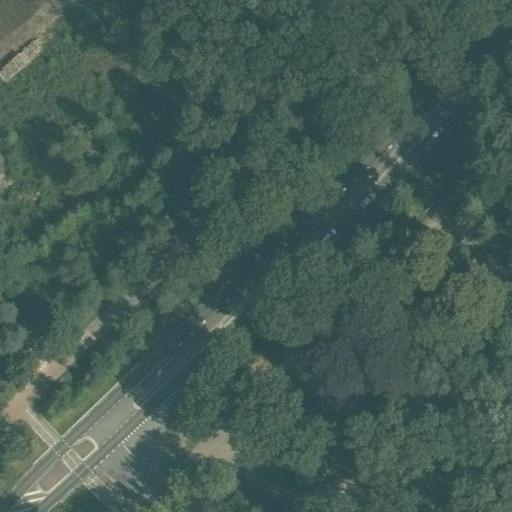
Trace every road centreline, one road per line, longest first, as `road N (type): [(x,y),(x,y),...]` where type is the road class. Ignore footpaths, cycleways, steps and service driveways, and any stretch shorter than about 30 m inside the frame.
road 1 (primary): [(109,426),(511,44)]
road 2 (unclassified): [(52,371),(442,0)]
road 3 (unclassified): [(160,485),(436,217)]
road 4 (primary): [(17,511),(109,426)]
